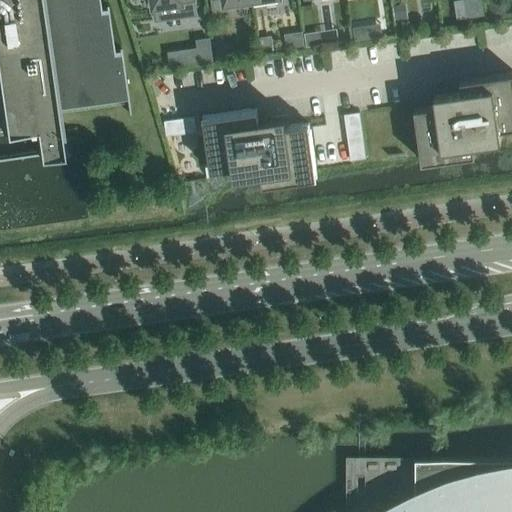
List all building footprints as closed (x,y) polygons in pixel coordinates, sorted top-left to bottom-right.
[(0,0),(0,56),(1,63),(0,62),(0,128),(32,124),(36,153),(60,150),(59,141),(54,108),(127,97),(120,49),(113,50),(106,4),(105,4),(105,7),(100,8),(98,0),(0,0)] [(152,0),(156,19),(195,14),(193,0),(152,0)] [(240,0),(212,0),(214,10),(227,8),(226,2),(240,0)] [(484,0),(466,0),(469,18),(486,15),(484,0)] [(364,24),(352,25),(354,38),(366,37),(364,24)] [(271,34),(259,36),(260,46),(273,44),(271,34)] [(196,48),(192,49),(194,63),(199,63),(212,61),(209,38),(198,39),(199,48),(196,48)] [(436,104),(414,107),(422,161),(475,153),(474,142),(501,138),(499,128),(511,125),(511,71),(460,79),(462,94),(449,96),(448,91),(434,93),(436,104)] [(234,176),(237,175),(261,172),(263,183),(316,176),(315,167),(308,122),(287,125),(286,114),(271,116),(272,121),(259,123),(256,108),(203,115),(211,169),(232,166),(234,176)] [(194,115),(163,120),(166,134),(196,130),(194,115)] [(511,511),(511,444),(417,444),(417,452),(347,450),(345,511),(511,511)]
